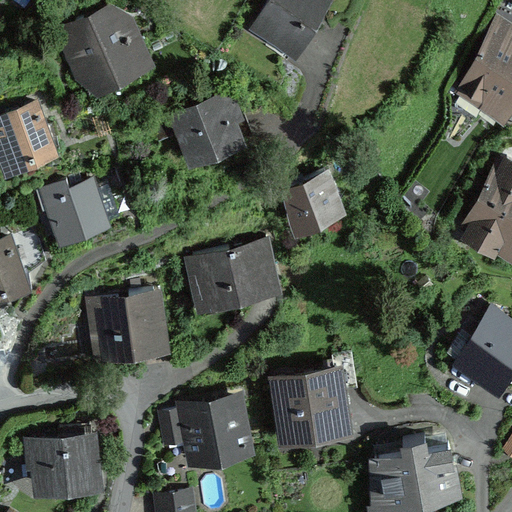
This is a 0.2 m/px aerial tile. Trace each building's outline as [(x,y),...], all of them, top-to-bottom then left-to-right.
[(81,92),(153,61),(131,12),(111,0),(107,0),(51,25),(81,92)] [(290,52),(322,0),(259,0),(244,24),(290,52)] [(511,14),(497,6),(475,45),(511,65),(511,14)] [(511,65),(475,45),(453,85),(501,111),(511,92),(511,65)] [(243,105),(229,73),(164,102),(188,155),(248,129),(238,107),(243,105)] [(0,166),(53,143),(30,92),(0,105),(0,166)] [(511,152),(501,146),(496,155),(492,153),(459,216),(464,219),(460,228),(511,254),(511,152)] [(341,195),(324,157),(278,178),(286,207),(291,218),(341,195)] [(108,215),(89,171),(65,182),(61,173),(34,185),(56,237),(108,215)] [(280,283),(266,227),(181,248),(195,305),(280,283)] [(0,291),(29,279),(7,228),(0,230),(0,291)] [(174,340),(163,279),(85,293),(97,354),(174,340)] [(511,313),(488,297),(468,327),(460,322),(444,345),(453,350),(448,358),(495,389),(511,363),(511,313)] [(352,428),(341,357),(266,368),(276,439),(352,428)] [(175,394),(176,401),(158,405),(164,436),(183,433),(188,457),(257,444),(244,381),(175,394)] [(100,476),(92,419),(19,428),(23,459),(27,458),(31,485),(100,476)] [(450,434),(423,438),(421,429),(394,434),(396,442),(361,448),(368,495),(365,495),(367,511),(384,511),(386,511),(384,498),(459,485),(450,434)] [(196,511),(193,482),(153,487),(156,511),(196,511)]
